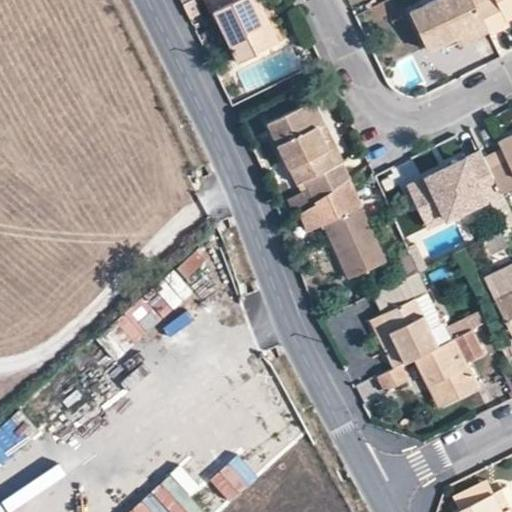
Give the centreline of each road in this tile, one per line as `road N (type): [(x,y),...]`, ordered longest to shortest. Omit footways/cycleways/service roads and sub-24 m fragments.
road 1 (residential): [(374,487),(289,326),(238,180),(149,0)]
road 2 (unknown): [(31,511),(234,332),(246,314),(254,225)]
road 3 (track): [(0,363),(30,359),(238,180)]
road 4 (residential): [(327,0),(388,117),(403,120),(511,71)]
road 5 (residential): [(511,419),(374,487)]
